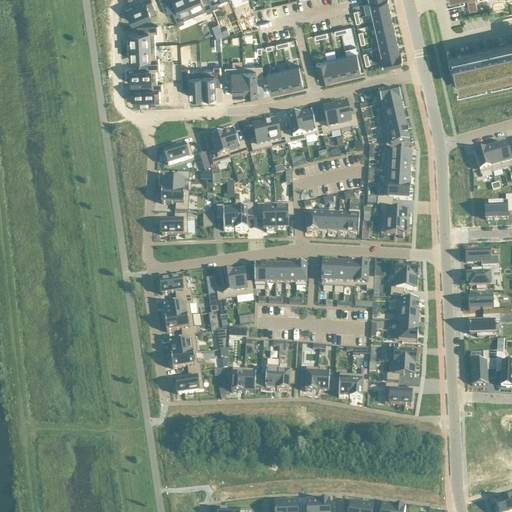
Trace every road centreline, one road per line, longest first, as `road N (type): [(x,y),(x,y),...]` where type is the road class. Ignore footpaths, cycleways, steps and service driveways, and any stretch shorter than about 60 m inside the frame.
road 1 (residential): [(152,272),(299,249),(446,256)]
road 2 (residential): [(144,116),(260,108),(424,73)]
road 3 (residential): [(144,116),(152,272)]
road 4 (unclassified): [(446,256),(452,396)]
road 5 (residential): [(152,272),(167,403)]
road 6 (residential): [(120,0),(118,102),(144,116)]
